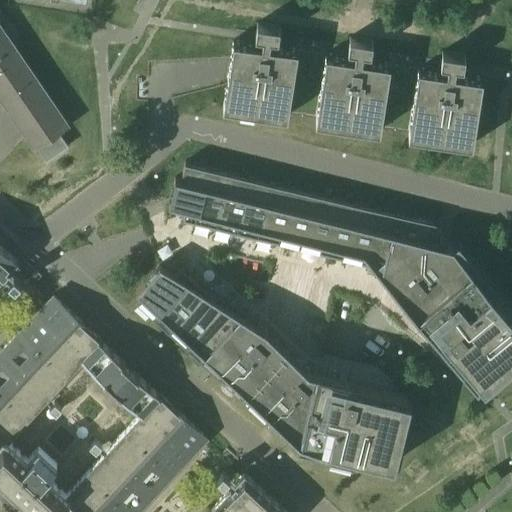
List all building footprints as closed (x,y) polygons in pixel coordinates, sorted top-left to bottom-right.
[(0,91),(37,144),(38,144),(48,158),(69,143),(59,129),(70,122),(32,68),(36,65),(30,56),(26,59),(0,22),(0,91)] [(258,22),(256,32),(256,34),(279,38),(280,26),(258,22)] [(350,36),(349,46),(348,48),(371,52),(373,40),(350,36)] [(298,49),(234,39),(224,106),(288,115),(298,49)] [(443,51),(441,61),(441,63),(464,66),(466,54),(443,51)] [(380,130),(391,63),(327,53),(316,120),(380,130)] [(483,77),(419,67),(409,134),(473,144),(483,77)] [(186,160),(181,178),(176,177),(169,203),(186,208),(183,217),(196,220),(209,166),(186,160)] [(230,171),(209,166),(196,220),(217,225),(230,171)] [(251,176),(230,171),(217,225),(238,230),(251,176)] [(272,181),(251,176),(238,230),(259,235),(272,181)] [(259,235),(280,240),(293,187),(272,181),(259,235)] [(314,192),(293,187),(280,240),(301,246),(314,192)] [(335,197),(314,192),(301,246),(322,251),(335,197)] [(322,251),(343,256),(356,202),(335,197),(322,251)] [(377,207),(356,202),(343,256),(364,261),(377,207)] [(364,261),(375,263),(384,266),(397,212),(377,207),(364,261)] [(397,212),(384,266),(375,263),(477,384),(481,381),(485,385),(511,361),(511,302),(459,239),(453,244),(419,237),(437,221),(397,212)] [(139,511),(208,437),(55,294),(0,352),(0,279),(18,260),(0,243),(0,485),(4,489),(3,490),(16,503),(17,502),(28,511),(288,511),(245,472),(207,511),(139,511)] [(175,272),(166,265),(161,262),(137,288),(141,292),(135,298),(154,315),(191,274),(181,265),(175,272)] [(22,281),(15,274),(9,281),(16,287),(22,281)] [(169,330),(207,289),(191,274),(154,315),(169,330)] [(185,344),(222,304),(216,299),(218,297),(213,294),(207,289),(169,330),(185,344)] [(206,353),(300,439),(298,446),(358,460),(360,454),(395,462),(411,397),(406,395),(407,390),(309,367),(266,328),(218,297),(216,299),(222,304),(185,344),(188,346),(201,358),(206,353)] [(223,469),(218,475),(224,481),(230,475),(223,469)]
